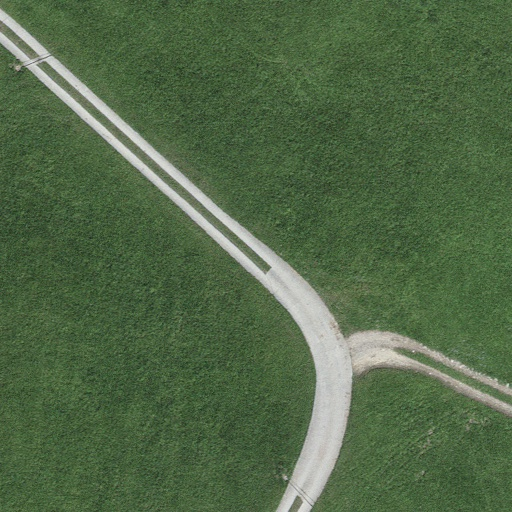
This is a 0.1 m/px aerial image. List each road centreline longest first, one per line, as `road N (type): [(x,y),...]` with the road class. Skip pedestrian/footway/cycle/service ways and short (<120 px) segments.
road 1 (track): [(0,28),(282,278),(325,328),(336,401),(291,511)]
road 2 (track): [(335,365),(389,346),(511,397)]
